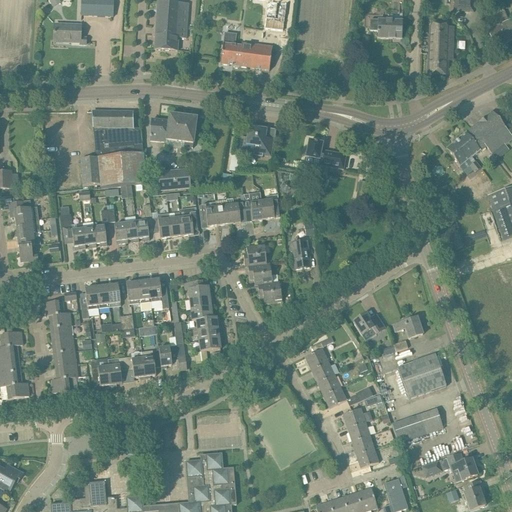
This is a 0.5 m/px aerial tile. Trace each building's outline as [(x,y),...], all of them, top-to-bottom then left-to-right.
[(113,0),(81,0),(81,16),(113,18),(113,0)] [(251,0),(252,1),(268,3),(265,30),(283,33),(287,5),(272,3),(272,0),(251,0)] [(474,0),(455,0),(454,11),(473,13),(474,0)] [(189,4),(158,2),(154,50),(154,51),(155,51),(177,52),(178,39),(186,39),(189,4)] [(511,41),(511,28),(505,12),(494,17),(498,27),(487,32),(495,49),(511,41)] [(402,21),(370,20),(369,32),(377,33),(377,40),(402,41),(402,21)] [(428,65),(428,75),(447,75),(447,61),(452,61),(452,51),(448,50),(448,22),(430,21),(428,65)] [(81,27),(54,26),(54,43),(56,43),(56,42),(68,43),(80,44),(80,45),(86,46),(86,39),(81,39),(81,27)] [(269,72),(272,48),(242,44),(241,46),(235,45),(237,35),(225,33),(220,65),(233,67),(235,69),(238,70),(240,68),(269,72)] [(91,126),(91,131),(99,132),(99,129),(112,129),(113,112),(103,112),(98,112),(92,111),(91,115),(92,115),(92,126),(91,126)] [(113,112),(112,129),(126,129),(126,132),(134,132),(134,126),(133,126),(134,115),(134,112),(128,112),(122,112),(113,112)] [(511,137),(492,112),(458,140),(468,152),(471,150),(475,156),(472,158),(473,159),(487,148),(493,156),(511,141),(511,137)] [(197,119),(170,116),(169,122),(152,120),(149,142),(166,144),(167,142),(184,144),(183,148),(192,149),(192,144),(193,145),(197,119)] [(75,124),(57,126),(58,136),(76,135),(75,124)] [(266,131),(249,128),(248,139),(238,137),(237,150),(236,155),(253,157),(262,158),(262,156),(270,157),(273,140),(265,139),(266,131)] [(76,135),(58,136),(59,146),(77,145),(76,135)] [(309,142),(306,158),(320,161),(319,166),(343,171),(346,156),(321,151),(322,144),(316,143),(316,141),(312,140),(310,142),(309,142)] [(472,159),(473,159),(472,158),(475,156),(471,150),(468,152),(458,140),(446,150),(460,168),(472,159)] [(77,145),(59,146),(60,157),(78,155),(77,145)] [(93,148),(94,156),(106,155),(105,146),(93,148)] [(132,152),(127,153),(129,171),(139,170),(138,166),(143,166),(142,158),(137,158),(136,149),(132,149),(132,152)] [(127,153),(118,154),(120,172),(129,171),(127,153)] [(118,154),(109,155),(111,173),(120,172),(118,154)] [(109,155),(100,156),(103,174),(111,173),(109,155)] [(100,156),(91,157),(93,175),(103,174),(100,156)] [(481,170),(476,163),(470,167),(475,174),(481,170)] [(230,165),(229,172),(237,173),(238,166),(237,166),(230,165)] [(191,189),(189,171),(158,174),(160,192),(191,189)] [(11,176),(11,173),(0,173),(0,190),(18,190),(17,176),(11,176)] [(495,193),(490,181),(469,189),(473,201),(495,193)] [(284,182),(282,186),(282,189),(285,192),(289,191),(291,188),(291,184),(288,182),(284,182)] [(133,199),(131,187),(120,188),(122,200),(133,199)] [(511,238),(511,191),(511,188),(488,196),(504,241),(511,238)] [(80,203),(90,202),(89,193),(79,195),(80,203)] [(261,203),(260,194),(244,196),(244,202),(245,216),(251,215),(252,223),(263,221),(261,203)] [(261,203),(263,221),(275,220),(274,219),(280,219),(278,196),(266,198),(267,202),(261,203)] [(16,224),(36,221),(37,221),(36,209),(31,209),(30,202),(9,204),(11,219),(15,219),(16,224)] [(238,206),(227,207),(230,225),(240,224),(240,217),(245,216),(244,202),(238,203),(238,206)] [(206,207),(199,207),(202,229),(207,228),(219,227),(216,204),(211,205),(212,209),(206,210),(206,207)] [(216,204),(219,227),(230,225),(228,216),(227,207),(217,208),(216,204)] [(69,216),(69,207),(60,209),(61,217),(62,230),(72,228),(70,216),(69,216)] [(136,224),(138,243),(139,243),(138,240),(142,239),(142,242),(149,241),(148,234),(153,233),(152,219),(150,207),(143,207),(144,216),(141,217),(141,223),(136,224)] [(180,218),(183,237),(193,236),(199,235),(196,209),(185,210),(185,212),(186,218),(180,218)] [(169,220),(171,239),(183,237),(180,218),(179,213),(174,214),(175,219),(169,220)] [(171,239),(169,220),(168,215),(157,216),(158,219),(152,219),(153,233),(159,233),(160,240),(171,239)] [(135,218),(124,220),(125,225),(127,244),(128,244),(127,241),(131,241),(132,244),(138,243),(136,224),(135,218)] [(36,221),(16,224),(17,237),(32,235),(39,234),(37,221),(36,221)] [(93,224),(82,225),(85,246),(89,246),(89,249),(96,248),(96,245),(94,229),(93,224)] [(85,249),(82,225),(76,226),(77,231),(72,232),(72,238),(74,248),(78,247),(78,250),(85,249)] [(125,225),(114,227),(117,246),(127,244),(125,225)] [(105,228),(94,229),(96,245),(100,245),(100,248),(107,247),(105,228)] [(32,235),(17,237),(19,249),(32,247),(34,247),(32,235)] [(463,248),(459,236),(451,238),(456,251),(463,248)] [(307,243),(289,245),(290,253),(294,253),(295,261),(296,271),(309,269),(307,250),(308,250),(307,243)] [(245,269),(248,268),(267,266),(264,246),(246,248),(247,255),(243,255),(245,269)] [(32,247),(19,249),(21,264),(28,263),(28,265),(38,263),(37,256),(33,257),(32,247)] [(270,265),(267,266),(248,268),(250,281),(254,281),(254,287),(272,285),(270,265)] [(159,280),(148,282),(151,305),(162,303),(163,311),(169,311),(167,296),(161,296),(159,280)] [(137,283),(140,306),(151,305),(148,282),(137,283)] [(185,285),(184,285),(185,291),(188,291),(190,301),(209,299),(209,295),(211,295),(210,287),(208,288),(207,288),(206,282),(197,283),(185,285)] [(129,307),(140,306),(137,283),(126,285),(129,307)] [(279,284),(272,285),(254,287),(258,287),(259,300),(263,299),(264,306),(282,303),(281,293),(279,284)] [(106,287),(109,310),(121,308),(118,286),(106,287)] [(98,311),(109,310),(106,287),(96,288),(98,311)] [(88,312),(98,311),(96,288),(85,290),(87,306),(81,306),(83,321),(89,320),(88,312)] [(77,301),(76,294),(64,295),(65,302),(77,301)] [(209,299),(190,301),(191,312),(205,310),(211,309),(209,299)] [(43,318),(49,317),(64,315),(62,302),(42,305),(43,318)] [(205,310),(191,312),(192,322),(212,319),(211,309),(205,310)] [(50,330),(71,327),(70,314),(64,315),(49,317),(50,330)] [(370,321),(366,315),(353,323),(362,337),(371,330),(375,336),(385,330),(377,316),(370,321)] [(196,322),(197,332),(217,329),(216,319),(218,319),(218,318),(212,319),(196,322)] [(423,336),(417,319),(393,327),(395,333),(405,330),(409,340),(423,336)] [(112,326),(104,327),(105,334),(113,333),(112,326)] [(50,330),(52,343),(73,340),(71,327),(50,330)] [(193,333),(193,337),(198,337),(199,343),(219,340),(218,337),(221,337),(220,329),(217,329),(197,332),(193,333)] [(0,336),(2,349),(17,347),(23,347),(21,333),(0,336)] [(182,334),(175,335),(174,335),(176,345),(183,344),(182,334)] [(104,335),(95,336),(96,344),(105,343),(104,335)] [(322,342),(321,343),(323,348),(333,343),(331,338),(322,342)] [(52,343),(54,355),(74,353),(73,340),(52,343)] [(219,340),(199,343),(200,353),(220,351),(219,340)] [(90,341),(82,342),(83,351),(91,350),(90,341)] [(408,349),(406,341),(393,346),(396,353),(408,349)] [(183,344),(176,345),(176,347),(177,359),(185,358),(183,344)] [(0,362),(19,360),(17,347),(2,349),(0,348),(0,362)] [(161,368),(161,370),(167,370),(166,368),(172,367),(171,362),(178,361),(177,359),(176,347),(159,349),(159,355),(161,368)] [(311,371),(313,370),(328,363),(322,350),(305,358),(311,371)] [(159,355),(153,356),(153,352),(142,353),(142,360),(145,380),(150,380),(150,378),(156,377),(155,369),(161,368),(159,355)] [(76,366),(74,353),(54,355),(55,368),(76,366)] [(131,358),(125,359),(127,373),(133,372),(134,380),(139,379),(140,381),(145,380),(142,353),(131,355),(131,358)] [(446,387),(435,356),(397,369),(408,400),(446,387)] [(177,359),(178,361),(179,372),(187,371),(185,358),(177,359)] [(119,366),(109,368),(111,388),(117,388),(116,386),(122,385),(120,373),(127,373),(125,359),(119,360),(119,366)] [(19,360),(0,362),(0,375),(20,373),(19,360)] [(313,370),(311,371),(317,384),(334,376),(339,374),(335,365),(330,368),(328,363),(313,370)] [(365,365),(358,369),(360,374),(368,371),(365,365)] [(76,366),(55,368),(57,381),(72,379),(78,379),(76,366)] [(111,388),(109,368),(91,370),(93,383),(99,383),(100,388),(106,387),(106,389),(111,388)] [(22,385),(20,373),(0,375),(0,380),(1,388),(6,388),(22,386),(22,385)] [(323,397),(340,389),(334,376),(317,384),(323,397)] [(57,381),(51,382),(53,395),(74,392),(72,379),(57,381)] [(27,384),(22,385),(22,386),(6,388),(8,400),(29,398),(27,384)] [(340,389),(323,397),(329,410),(346,402),(340,389)] [(369,389),(356,395),(359,403),(372,397),(369,389)] [(380,396),(364,402),(366,408),(382,403),(380,396)] [(352,413),(342,416),(344,422),(347,429),(349,429),(365,424),(372,421),(369,413),(362,415),(361,410),(352,413)] [(398,445),(443,430),(436,410),(392,426),(398,445)] [(388,416),(381,418),(384,425),(390,423),(388,416)] [(365,424),(347,429),(351,443),(369,437),(365,424)] [(374,450),(369,437),(351,443),(356,456),(374,450)] [(374,450),(356,456),(360,470),(378,464),(374,450)] [(89,478),(83,478),(85,493),(89,492),(90,499),(90,511),(231,511),(231,506),(236,506),(233,469),(223,470),(222,455),(200,457),(201,462),(185,463),(189,504),(143,508),(142,498),(126,499),(127,510),(117,510),(116,498),(106,499),(104,483),(90,484),(89,478)] [(463,463),(460,455),(451,458),(447,460),(446,460),(439,462),(421,468),(425,480),(443,473),(442,472),(450,469),(452,473),(458,471),(461,482),(477,476),(472,460),(463,463)] [(399,458),(388,461),(390,466),(401,463),(399,458)] [(23,474),(8,466),(4,472),(0,470),(0,490),(8,495),(15,483),(18,485),(23,474)] [(401,511),(408,510),(398,480),(383,485),(392,511),(401,511)] [(483,493),(480,482),(464,488),(466,494),(464,495),(469,511),(470,511),(485,507),(481,494),(483,493)] [(371,490),(357,494),(362,511),(369,511),(377,509),(371,490)] [(459,500),(456,491),(446,494),(449,504),(459,500)] [(347,511),(362,511),(357,494),(343,499),(347,511)] [(90,511),(90,499),(70,501),(70,504),(50,506),(50,511),(90,511)] [(329,503),(332,511),(347,511),(343,499),(329,503)] [(316,511),(332,511),(329,503),(315,508),(316,511)]
